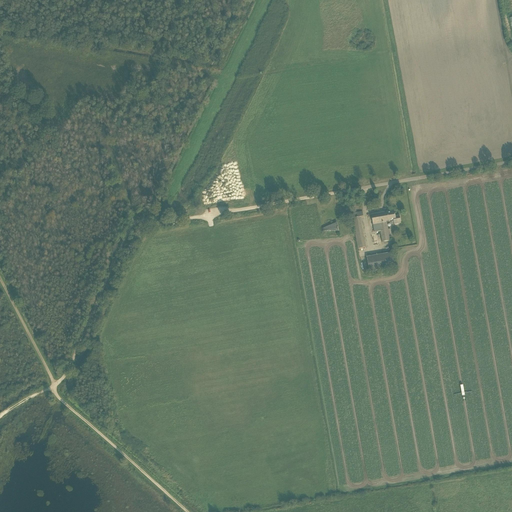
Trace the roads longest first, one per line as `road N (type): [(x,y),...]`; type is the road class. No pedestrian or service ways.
road 1 (track): [(53,385),(134,222),(344,191)]
road 2 (track): [(134,222),(116,174),(116,141),(136,97),(186,31),(190,0)]
road 3 (track): [(53,385),(189,511)]
road 4 (unclassified): [(344,191),(511,159)]
road 5 (track): [(169,63),(222,73),(262,0)]
road 6 (track): [(0,275),(53,385)]
